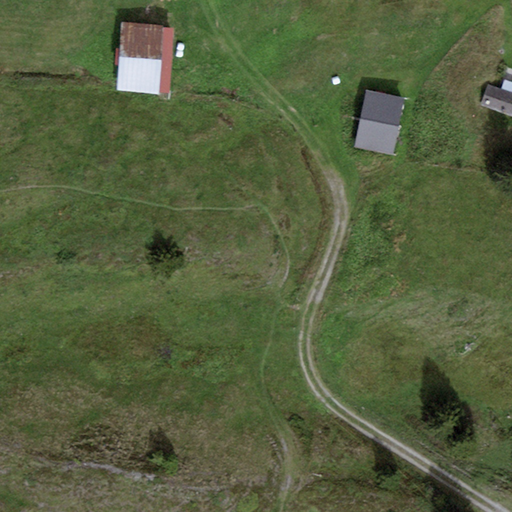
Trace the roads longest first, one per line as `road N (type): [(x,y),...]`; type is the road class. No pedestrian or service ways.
road 1 (track): [(500,511),(321,398),(305,361),(342,220),(337,189),(325,159),(262,87)]
road 2 (track): [(291,511),(299,461),(267,325),(308,326)]
